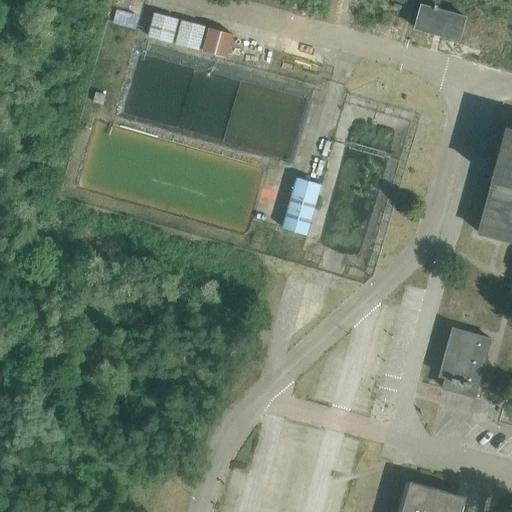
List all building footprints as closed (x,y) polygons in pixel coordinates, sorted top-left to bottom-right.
[(460,40),(465,21),(466,17),(438,9),(440,0),(423,0),(416,28),(460,40)] [(138,14),(128,12),(117,9),(112,23),(134,28),(138,14)] [(148,37),(173,43),(179,19),(154,12),(148,37)] [(175,43),(200,49),(206,26),(182,20),(175,43)] [(202,51),(227,57),(234,34),(209,27),(202,51)] [(106,94),(96,91),(93,101),(103,104),(106,94)] [(480,233),(511,241),(511,268),(511,269),(511,128),(508,127),(480,233)] [(283,227),(308,234),(322,184),(296,177),(283,227)] [(475,397),(491,339),(453,328),(440,376),(446,377),(444,388),(475,397)] [(402,511),(462,511),(467,497),(411,482),(402,511)]
